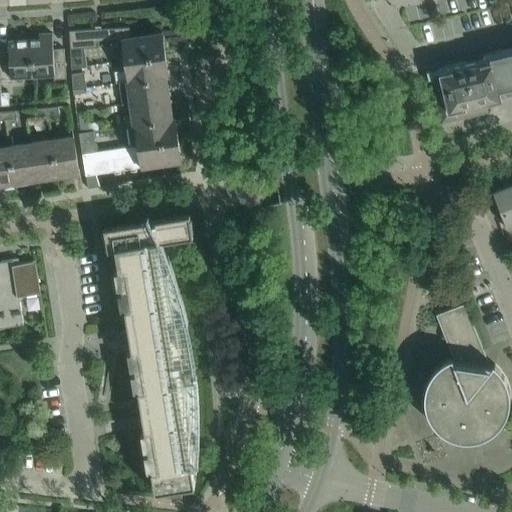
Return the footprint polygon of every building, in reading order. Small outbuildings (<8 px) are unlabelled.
[(117,60),(117,61),(165,54),(161,32),(130,37),(129,26),(69,30),(71,68),(87,66),(84,47),(96,46),(96,40),(123,39),(125,59),(117,60)] [(39,38),(30,39),(32,75),(53,74),(54,79),(65,78),(63,48),(53,48),(52,33),(39,33),(39,38)] [(32,75),(30,39),(8,40),(9,51),(0,51),(0,81),(11,81),(11,76),(32,75)] [(479,68),(478,63),(467,66),(466,60),(437,67),(439,76),(430,78),(440,122),(488,112),(485,98),(498,95),(499,99),(502,99),(501,95),(511,91),(511,50),(489,56),(491,66),(479,68)] [(168,75),(165,54),(117,61),(119,70),(114,71),(116,82),(118,82),(118,83),(168,75)] [(72,89),(86,88),(84,71),(71,73),(72,89)] [(168,76),(168,75),(118,83),(120,92),(128,91),(130,103),(169,97),(166,76),(168,76)] [(172,118),(169,97),(130,103),(131,115),(123,116),(125,125),(174,118),(174,117),(172,118)] [(58,106),(46,107),(47,115),(59,114),(58,106)] [(47,115),(46,107),(34,108),(35,116),(47,115)] [(15,110),(3,111),(4,119),(16,118),(15,110)] [(78,112),(81,132),(88,131),(86,111),(78,112)] [(178,139),(174,118),(125,125),(125,126),(127,125),(130,146),(178,139)] [(95,146),(93,131),(78,133),(81,149),(95,146)] [(73,135),(51,139),(57,176),(79,173),(73,135)] [(57,176),(51,139),(29,142),(35,180),(57,176)] [(181,161),(178,139),(130,146),(96,151),(82,153),(85,175),(115,170),(181,161)] [(35,180),(29,142),(8,145),(14,183),(35,180)] [(0,185),(14,183),(8,145),(0,146),(0,185)] [(511,184),(493,192),(507,226),(511,224),(511,184)] [(187,322),(184,308),(180,295),(176,281),(171,267),(166,254),(161,241),(193,236),(189,213),(104,227),(108,250),(116,249),(155,491),(194,484),(196,471),(197,457),(198,444),(198,430),(198,416),(198,403),(197,389),(196,376),(194,376),(185,322),(187,322)] [(13,259),(0,261),(0,268),(9,326),(23,324),(19,301),(24,295),(38,292),(39,294),(40,294),(34,259),(33,260),(33,261),(14,264),(13,259)] [(0,327),(9,326),(0,268),(0,327)] [(490,369),(483,350),(465,303),(436,314),(452,356),(448,358),(445,360),(441,362),(438,365),(435,368),(432,371),(430,374),(428,378),(426,382),(425,386),(424,390),(424,394),(424,398),(424,402),(425,406),(426,410),(428,414),(430,418),(432,421),(435,425),(437,428),(441,430),(444,433),(448,435),(451,437),(455,438),(459,439),(464,439),(468,439),(472,439),(476,438),(480,437),(484,436),(488,434),(491,432),(494,429),(498,427),(500,424),(503,420),(505,417),(507,413),(495,407),(496,404),(497,400),(497,397),(497,393),(496,389),(495,386),(493,382),(491,379),(489,376),(487,374),(490,369)]
